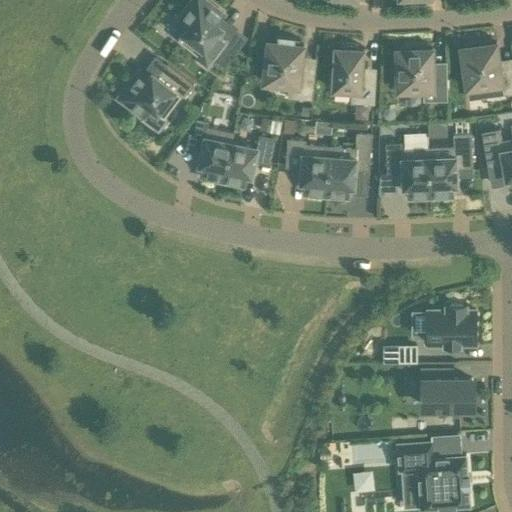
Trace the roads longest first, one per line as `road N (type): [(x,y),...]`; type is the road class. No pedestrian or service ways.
road 1 (residential): [(510,241),(305,246),(212,230),(128,200),(86,160),(74,107),(82,75),(133,0)]
road 2 (residential): [(511,13),(371,22),(308,16),(257,0)]
road 3 (residential): [(511,483),(510,241)]
